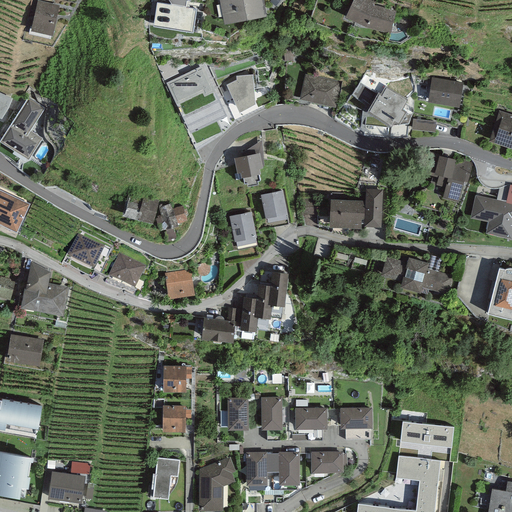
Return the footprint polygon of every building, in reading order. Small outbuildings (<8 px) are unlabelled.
[(59,4),(40,0),(37,0),(31,28),(52,34),(59,4)] [(263,0),(219,0),(224,23),(267,14),(263,0)] [(376,0),(375,0),(353,0),(346,15),(365,25),(390,32),(397,10),(374,4),(376,0)] [(196,8),(157,1),(153,23),(192,30),(196,8)] [(172,58),(158,65),(164,79),(178,72),(172,58)] [(203,64),(166,82),(177,104),(202,91),(204,94),(215,88),(203,64)] [(237,78),(226,83),(239,110),(255,101),(253,73),(236,75),(237,78)] [(342,82),(305,74),(300,97),(336,105),(342,82)] [(463,82),(432,77),(428,99),(459,104),(463,82)] [(407,98),(386,85),(381,94),(379,92),(369,109),(391,122),(394,117),(399,120),(407,108),(402,106),(407,98)] [(0,114),(2,116),(7,107),(12,97),(0,91),(0,114)] [(45,108),(28,96),(0,137),(0,139),(28,158),(42,137),(30,129),(45,108)] [(511,115),(499,111),(489,140),(511,147),(511,115)] [(414,128),(437,129),(438,119),(415,118),(414,128)] [(260,151),(234,156),(237,170),(240,170),(241,175),(260,171),(259,165),(262,164),(260,151)] [(473,163),(432,151),(426,172),(438,176),(436,183),(445,186),(442,196),(459,201),(464,181),(467,182),(473,163)] [(265,217),(267,216),(268,221),(287,217),(286,212),(288,212),(283,188),(261,193),(265,217)] [(382,189),(366,188),(366,199),(365,216),(364,223),(380,224),(382,189)] [(30,203),(0,189),(0,222),(16,230),(30,203)] [(159,199),(144,195),(140,208),(125,204),(122,214),(153,223),(159,199)] [(511,201),(506,201),(475,195),(471,217),(488,221),(486,232),(511,234),(511,201)] [(317,196),(301,197),(301,215),(317,215),(317,196)] [(366,199),(331,197),(330,225),(361,226),(361,216),(365,216),(366,199)] [(163,213),(159,214),(161,226),(167,226),(168,235),(178,234),(176,220),(189,219),(187,202),(173,204),(172,200),(161,201),(163,213)] [(234,240),(236,240),(237,245),(256,241),(255,236),(256,235),(251,210),(229,214),(234,240)] [(105,246),(78,234),(67,257),(94,269),(105,246)] [(146,266),(119,253),(108,276),(135,289),(146,266)] [(407,262),(386,256),(381,274),(401,279),(400,284),(421,290),(422,285),(451,293),(456,275),(427,267),(429,261),(409,256),(407,262)] [(50,271),(31,261),(25,285),(24,285),(20,305),(63,314),(69,286),(48,281),(50,271)] [(511,269),(499,266),(487,311),(511,317),(511,269)] [(191,269),(167,272),(167,275),(165,275),(168,297),(194,293),(191,269)] [(288,271),(272,269),(270,284),(268,301),(272,301),(284,303),(288,271)] [(15,281),(0,276),(0,296),(10,299),(15,281)] [(270,284),(258,282),(256,296),(254,314),(258,315),(270,316),(272,301),(268,301),(270,284)] [(256,296),(243,295),(240,327),(256,329),(258,315),(254,314),(256,296)] [(241,308),(228,306),(226,319),(235,320),(234,324),(238,324),(241,308)] [(215,317),(204,316),(201,334),(233,338),(234,324),(235,320),(226,319),(224,318),(224,317),(223,316),(221,315),(220,315),(218,315),(217,315),(216,316),(215,317)] [(43,339),(11,333),(6,358),(38,364),(43,339)] [(191,364),(163,364),(163,389),(186,389),(186,377),(191,377),(191,364)] [(43,403),(0,395),(0,424),(36,431),(37,425),(39,425),(43,403)] [(248,396),(227,397),(228,428),(249,427),(248,396)] [(282,396),(261,396),(261,427),(282,427),(282,396)] [(191,417),(191,409),(185,409),(185,404),(163,404),(163,429),(185,429),(185,417),(191,417)] [(327,406),(295,407),(295,427),(327,426),(327,406)] [(371,406),(340,407),(341,426),(371,425),(371,406)] [(443,511),(456,426),(401,417),(392,474),(419,478),(415,505),(354,496),(351,511),(443,511)] [(34,454),(0,448),(0,490),(24,494),(26,484),(28,484),(30,473),(27,473),(30,459),(33,459),(34,454)] [(343,470),(343,468),(347,467),(347,452),(343,452),(343,450),(311,450),(311,471),(343,470)] [(267,451),(246,451),(246,483),(267,482),(266,470),(273,470),(273,453),(267,453),(267,451)] [(299,451),(278,451),(278,453),(273,453),(273,470),(279,470),(279,482),(299,482),(299,451)] [(179,458),(157,456),(152,495),(169,496),(171,473),(177,474),(179,458)] [(230,456),(199,468),(199,509),(223,509),(223,485),(235,480),(232,471),(235,470),(230,456)] [(91,463),(71,461),(71,471),(90,473),(91,463)] [(85,475),(52,469),(47,496),(81,501),(85,475)] [(511,511),(511,491),(486,489),(483,511),(511,511)]
